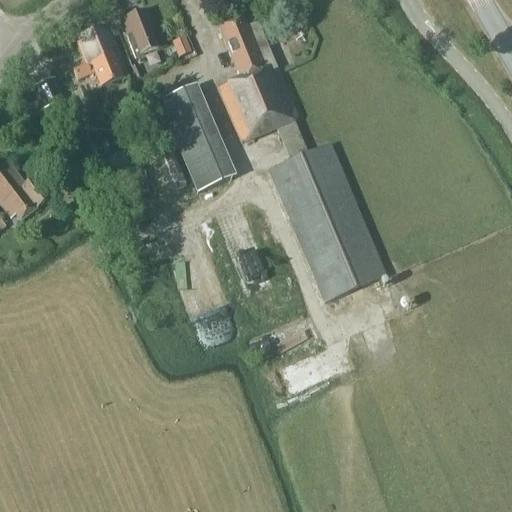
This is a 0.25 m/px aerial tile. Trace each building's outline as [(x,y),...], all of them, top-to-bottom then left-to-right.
[(111,14),(119,11),(115,1),(107,4),(111,14)] [(120,22),(135,60),(158,50),(149,30),(152,28),(145,11),(120,22)] [(218,28),(239,80),(218,89),(241,145),(276,131),(289,164),(268,172),(324,305),(385,279),(330,147),(307,156),(293,123),(297,121),(257,25),(247,29),(242,18),(218,28)] [(85,68),(72,73),(76,83),(93,76),(99,90),(122,81),(109,49),(114,47),(106,28),(75,41),(85,68)] [(170,43),(176,60),(190,55),(183,37),(170,43)] [(34,89),(44,112),(63,103),(54,81),(34,89)] [(195,196),(236,180),(199,87),(159,102),(195,196)] [(131,117),(118,120),(121,133),(134,130),(131,117)] [(15,217),(20,223),(48,201),(33,181),(24,187),(7,164),(0,169),(0,206),(11,220),(15,217)]
